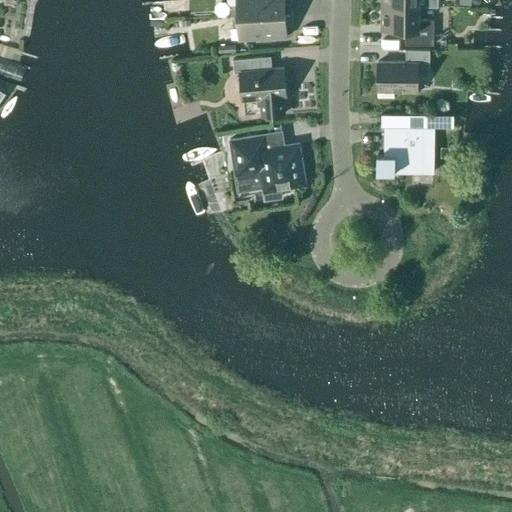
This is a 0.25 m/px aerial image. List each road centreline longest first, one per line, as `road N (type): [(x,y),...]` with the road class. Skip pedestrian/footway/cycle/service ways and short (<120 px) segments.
road 1 (residential): [(339,0),(344,209)]
road 2 (residential): [(344,209),(319,232),(318,254),(331,273),(352,281),(376,273),(389,240)]
